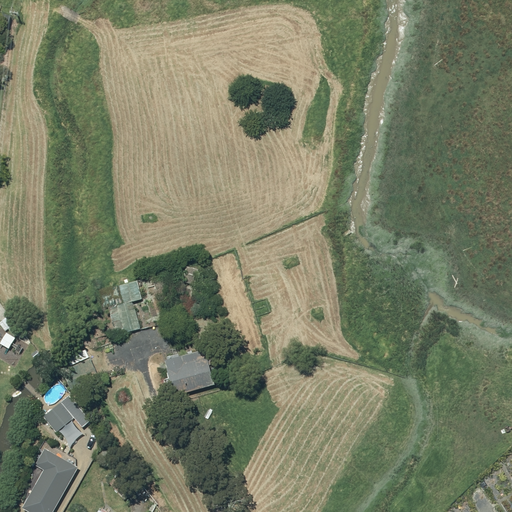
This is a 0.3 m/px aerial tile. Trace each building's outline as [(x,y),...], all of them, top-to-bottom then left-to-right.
[(1,14),(0,18),(0,24),(6,26),(9,16),(1,14)] [(185,266),(181,281),(192,284),(196,269),(185,266)] [(107,307),(113,333),(123,331),(123,332),(138,328),(131,301),(140,298),(135,281),(117,285),(122,303),(107,307)] [(3,329),(2,339),(9,339),(10,330),(3,329)] [(166,360),(163,361),(168,381),(161,383),(165,398),(213,385),(207,364),(215,362),(210,347),(177,357),(176,354),(165,357),(166,360)] [(89,359),(61,371),(71,392),(98,379),(89,359)] [(60,402),(43,417),(55,432),(72,417),(74,419),(79,415),(66,400),(62,404),(60,402)] [(42,470),(20,508),(27,511),(50,511),(76,467),(43,448),(33,465),(42,470)] [(108,482),(123,500),(138,486),(124,469),(108,482)] [(108,486),(88,489),(89,497),(109,494),(108,486)]
